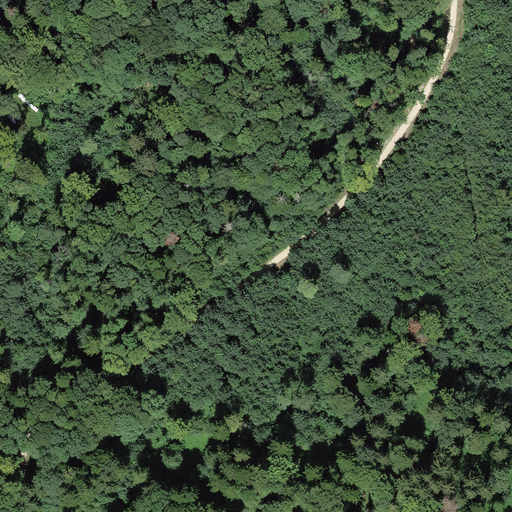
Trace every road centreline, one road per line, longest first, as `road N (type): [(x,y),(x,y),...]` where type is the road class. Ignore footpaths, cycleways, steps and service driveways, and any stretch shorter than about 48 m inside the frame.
road 1 (track): [(456,0),(424,97),(373,172),(280,259),(26,436),(16,511)]
road 2 (track): [(106,0),(0,58)]
